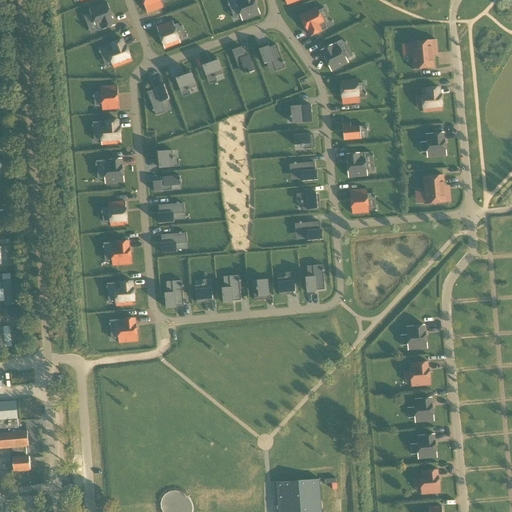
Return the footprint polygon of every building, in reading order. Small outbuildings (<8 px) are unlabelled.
[(160,0),(142,0),(147,14),(163,8),(160,0)] [(242,21),(260,14),(254,0),(235,0),(238,5),(237,6),(242,21)] [(107,3),(89,10),(95,25),(96,25),(98,32),(115,26),(112,19),(113,19),(107,3)] [(316,7),(299,16),(307,31),(307,30),(311,37),(326,29),(323,22),(324,22),(316,7)] [(172,21),(156,27),(164,49),(180,43),(172,21)] [(195,47),(208,45),(204,29),(192,31),(195,47)] [(123,40),(106,46),(109,52),(108,53),(113,68),(132,61),(126,46),(125,46),(123,40)] [(411,42),(413,70),(434,68),(432,52),(437,51),(436,40),(411,42)] [(324,57),(331,72),(348,63),(341,48),(340,49),(337,43),(321,51),(324,57)] [(268,46),(259,50),(264,64),(272,61),(276,72),(285,68),(284,64),(285,64),(284,61),(283,62),(276,45),(269,48),(268,46)] [(245,57),(242,47),(232,51),(238,67),(243,66),(246,74),(249,73),(250,74),(251,74),(251,73),(254,71),(249,56),(245,57)] [(211,63),(202,66),(208,80),(214,77),(214,79),(217,78),(216,77),(223,74),(217,58),(210,60),(211,63)] [(190,71),(183,73),(184,76),(176,79),(181,93),(187,90),(188,92),(190,91),(190,89),(196,87),(190,71)] [(153,80),(165,76),(163,72),(151,76),(153,80)] [(357,80),(340,82),(342,105),(359,103),(357,80)] [(155,90),(147,93),(153,109),(152,110),(153,112),(154,111),(156,116),(165,112),(161,103),(169,100),(169,99),(164,85),(155,88),(155,90)] [(117,86),(100,87),(102,111),(119,109),(117,86)] [(421,97),(423,112),(442,111),(441,95),(440,95),(440,88),(421,90),(422,97),(421,97)] [(187,133),(186,134),(187,137),(208,130),(217,134),(218,158),(218,161),(219,168),(219,170),(220,182),(221,192),(222,204),(223,210),(226,222),(227,227),(228,230),(231,242),(223,252),(180,256),(180,259),(186,259),(188,259),(212,257),(214,257),(231,255),(238,254),(245,254),(248,253),(271,251),(276,251),(297,249),(300,249),(306,248),(306,245),(263,249),(260,247),(251,241),(253,225),(253,223),(253,220),(254,215),(255,209),(255,206),(254,193),(254,191),(254,180),(253,176),(251,160),(251,155),(250,149),(248,134),(247,132),(248,128),(249,124),(253,114),(255,112),(276,103),(275,101),(274,102),(272,102),(250,110),(247,111),(231,117),(215,123),(211,125),(189,133),(187,133)] [(291,118),(292,124),(312,122),(311,105),(286,107),(286,111),(291,110),(291,116),(290,116),(290,118),(291,118)] [(118,120),(101,122),(101,129),(100,129),(101,145),(121,144),(120,127),(119,127),(118,120)] [(342,124),(344,141),(361,139),(360,127),(351,128),(350,124),(342,124)] [(425,142),(427,157),(446,156),(445,140),(444,140),(443,133),(425,135),(426,142),(425,142)] [(315,149),(313,135),(310,136),(310,134),(294,136),(294,146),(301,145),(301,147),(304,146),(304,145),(310,145),(311,149),(315,149)] [(172,151),(155,152),(156,160),(158,159),(159,168),(174,167),(173,160),(175,160),(174,157),(173,158),(172,151)] [(347,161),(348,178),(367,176),(366,160),(365,160),(364,153),(347,154),(347,161)] [(105,167),(103,167),(105,184),(124,182),(123,166),(122,166),(121,159),(104,160),(105,167)] [(302,182),(317,180),(316,171),(315,171),(314,162),(296,164),(296,162),(294,163),(294,164),(289,164),(290,174),(301,173),(302,182)] [(443,175),(422,177),(425,205),(451,202),(450,191),(444,192),(443,175)] [(163,181),(153,182),(154,192),(172,191),(172,186),(181,185),(180,181),(181,181),(181,179),(180,179),(180,176),(163,177),(163,181)] [(367,190),(350,191),(352,214),(369,213),(367,190)] [(303,210),(320,209),(319,202),(317,202),(316,193),(301,194),(302,201),(301,201),(301,204),(302,203),(303,210)] [(125,202),(108,203),(110,226),(127,225),(125,202)] [(159,214),(158,214),(159,224),(174,223),(173,214),(185,213),(184,203),(179,204),(179,203),(176,203),(176,204),(159,206),(159,214)] [(307,241),(322,240),(322,230),(320,230),(320,222),(302,223),(302,222),(299,222),(299,224),(295,224),(295,234),(307,233),(307,241)] [(162,244),(160,244),(161,254),(176,252),(176,244),(187,243),(186,234),(181,234),(181,232),(179,233),(179,234),(161,235),(162,244)] [(129,241),(111,242),(112,249),(111,249),(112,266),(132,264),(130,248),(129,248),(129,241)] [(0,264),(9,265),(8,246),(0,246),(0,264)] [(305,277),(307,293),(316,292),(316,290),(324,290),(323,272),(324,272),(324,269),(323,270),(322,265),(313,266),(314,277),(305,277)] [(2,288),(0,288),(0,301),(3,301),(4,305),(12,305),(10,273),(1,273),(2,288)] [(230,288),(222,288),(223,304),(233,303),(233,301),(241,300),(239,283),(241,283),(241,280),(239,280),(239,276),(229,277),(230,288)] [(278,279),(279,296),(287,295),(286,293),(295,292),(294,277),(287,278),(287,276),(284,277),(285,278),(278,279)] [(254,301),(268,300),(267,296),(269,296),(267,280),(257,281),(258,287),(256,288),(256,290),(258,290),(258,296),(254,297),(254,301)] [(132,281),(115,282),(115,290),(114,290),(115,306),(135,305),(134,288),(133,288),(132,281)] [(173,293),(165,293),(166,309),(176,308),(176,306),(184,305),(182,288),(184,288),(184,285),(182,285),(182,281),(172,281),(173,293)] [(202,285),(195,286),(196,303),(204,303),(204,300),(212,299),(211,284),(205,285),(205,284),(202,284),(202,285)] [(118,326),(117,326),(118,343),(138,342),(137,325),(136,325),(135,318),(118,319),(118,326)] [(407,334),(408,350),(428,349),(426,332),(425,332),(425,325),(406,327),(407,334)] [(9,326),(0,326),(0,346),(10,346),(9,326)] [(410,371),(411,387),(431,386),(430,369),(429,369),(428,362),(410,364),(410,371)] [(414,406),(415,423),(434,421),(433,405),(432,405),(432,398),(415,399),(416,406),(414,406)] [(19,432),(17,402),(7,403),(0,403),(0,447),(12,447),(14,472),(31,470),(30,457),(27,457),(26,447),(29,446),(27,431),(19,432)] [(417,443),(418,459),(438,458),(436,441),(435,434),(418,436),(419,443),(417,443)] [(420,478),(422,495),(441,493),(439,477),(438,470),(421,471),(422,478),(420,478)] [(322,511),(320,479),(276,482),(278,511),(322,511)] [(163,511),(192,511),(193,510),(193,505),(189,497),(187,498),(184,494),(180,491),(174,490),(169,492),(164,495),(162,499),(161,504),(162,509),(163,511)]
